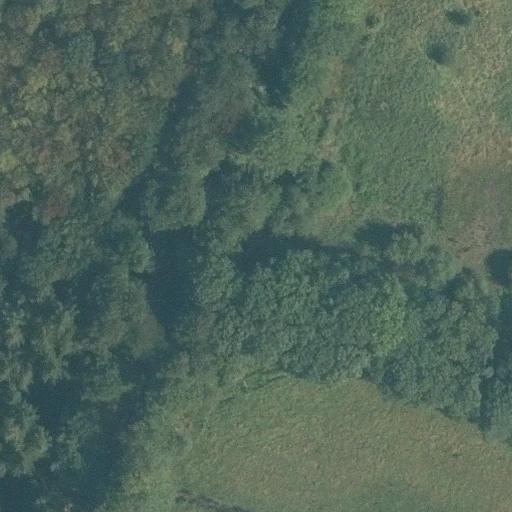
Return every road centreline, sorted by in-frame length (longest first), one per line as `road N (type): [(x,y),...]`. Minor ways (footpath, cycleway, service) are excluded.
road 1 (track): [(66,511),(281,0)]
road 2 (track): [(0,227),(156,295)]
